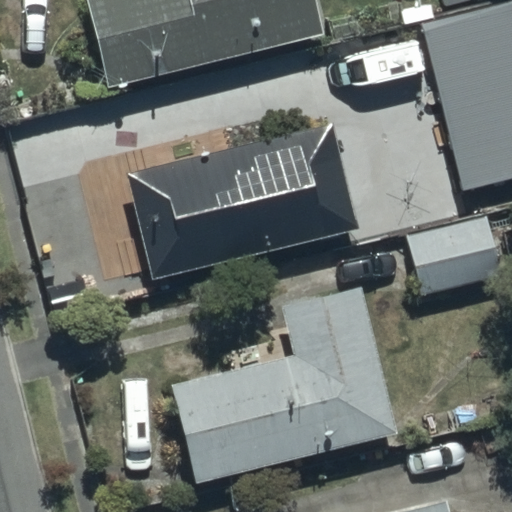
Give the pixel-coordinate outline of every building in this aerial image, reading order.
[(64,0),(90,91),(312,30),(304,0),(64,0)] [(511,0),(406,25),(446,191),(511,175),(511,0)] [(107,175),(134,282),(347,228),(320,122),(107,175)] [(389,240),(405,298),(495,274),(479,216),(389,240)] [(149,386),(174,487),(383,435),(345,284),(265,304),(277,354),(149,386)] [(386,511),(435,511),(433,501),(386,511)]
